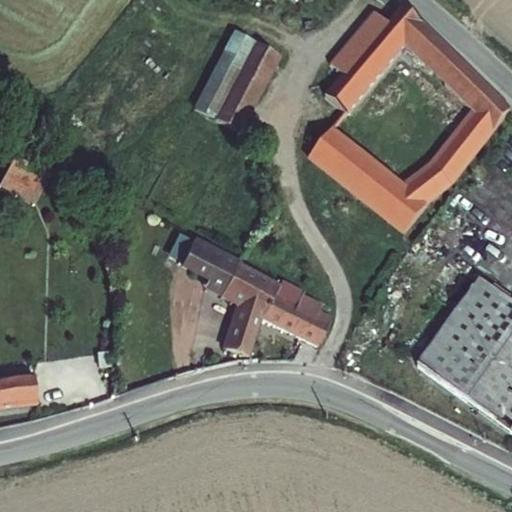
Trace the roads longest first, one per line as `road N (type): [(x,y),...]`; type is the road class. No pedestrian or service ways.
road 1 (tertiary): [(0,453),(212,392),(266,387),(343,401),(511,483)]
road 2 (unclassified): [(411,0),(511,93)]
